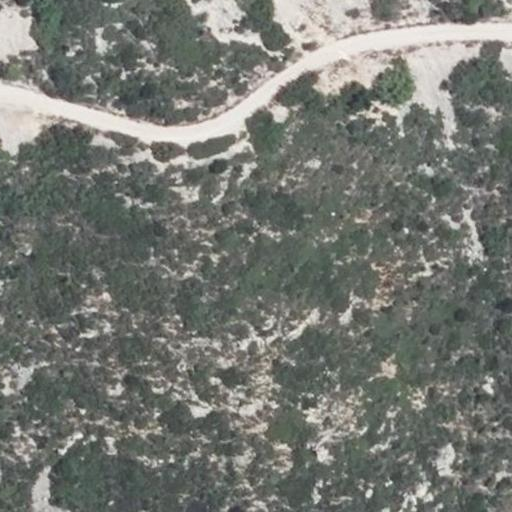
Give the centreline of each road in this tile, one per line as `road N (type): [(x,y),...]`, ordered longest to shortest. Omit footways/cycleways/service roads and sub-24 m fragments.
road 1 (track): [(255,93),(225,115),(178,132),(0,86)]
road 2 (track): [(255,93),(335,48),(413,34),(511,31)]
